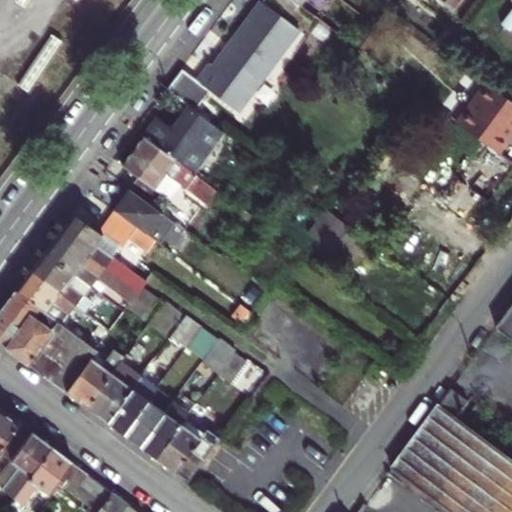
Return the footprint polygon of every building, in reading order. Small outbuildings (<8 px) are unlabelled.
[(250,89),(295,27),(262,4),(215,66),(250,89)] [(215,66),(210,62),(196,80),(180,68),(166,87),(191,107),(194,109),(209,89),(235,109),(250,89),(215,66)] [(511,97),(493,83),(463,124),(498,150),(511,130),(511,97)] [(191,107),(174,129),(199,147),(186,166),(194,172),(224,131),(220,129),(194,109),(191,107)] [(174,129),(159,117),(145,136),(186,166),(199,147),(174,129)] [(186,166),(145,136),(124,164),(141,177),(133,188),(155,204),(175,177),(187,187),(208,202),(217,189),(196,174),(194,172),(186,166)] [(491,201),(511,172),(511,160),(482,138),(455,174),(491,201)] [(174,218),(155,204),(133,188),(116,211),(138,227),(157,241),(174,218)] [(144,278),(112,254),(97,243),(104,233),(101,231),(73,211),(60,228),(75,240),(74,243),(89,254),(90,252),(105,263),(137,288),(144,278)] [(138,227),(116,211),(101,231),(104,233),(123,247),(138,227)] [(372,243),(340,218),(320,244),(353,269),(372,243)] [(60,228),(44,250),(74,272),(82,262),(98,273),(130,297),(137,288),(105,263),(90,252),(89,254),(74,243),(75,240),(60,228)] [(74,272),(44,250),(31,267),(46,278),(44,282),(59,293),(60,291),(76,303),(83,294),(67,282),(74,272)] [(31,267),(16,288),(46,311),(53,302),(68,313),(76,303),(60,291),(59,293),(44,282),(46,278),(31,267)] [(0,341),(49,377),(61,362),(78,374),(96,349),(93,347),(46,311),(16,288),(0,309),(0,341)] [(166,300),(151,320),(168,332),(182,311),(166,300)] [(511,304),(497,324),(511,335),(511,304)] [(187,314),(172,334),(187,345),(202,324),(187,314)] [(218,373),(233,352),(235,349),(219,337),(201,361),(218,373)] [(88,406),(121,360),(124,357),(99,339),(93,347),(96,349),(78,374),(67,390),(88,406)] [(246,361),(233,352),(218,373),(216,375),(229,384),(246,361)] [(142,375),(121,360),(88,406),(108,421),(142,375)] [(157,386),(142,375),(108,421),(124,432),(151,395),(157,386)] [(437,404),(456,418),(469,403),(449,388),(437,404)] [(158,399),(151,395),(124,432),(140,444),(165,411),(155,404),(158,399)] [(156,456),(187,415),(191,409),(175,397),(165,411),(140,444),(156,456)] [(511,511),(511,460),(456,418),(437,404),(391,467),(450,511),(511,511)] [(0,445),(18,421),(0,408),(0,445)] [(207,430),(187,415),(156,456),(177,472),(207,430)] [(0,498),(0,511),(3,511),(13,499),(52,446),(18,421),(0,445),(0,451),(13,462),(1,479),(9,487),(0,498)] [(210,426),(207,430),(177,472),(190,481),(224,435),(210,426)] [(52,446),(13,499),(29,510),(43,491),(48,494),(57,482),(98,511),(113,491),(52,446)] [(120,511),(128,502),(113,491),(98,511),(97,511),(120,511)] [(141,511),(128,502),(120,511),(141,511)]
